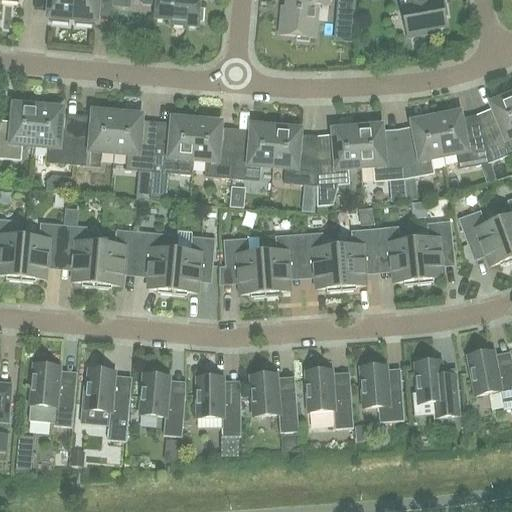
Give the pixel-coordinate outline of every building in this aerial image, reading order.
[(74,0),(49,0),(48,19),(52,19),(52,23),(69,24),(69,21),(73,21),(74,0)] [(74,0),(73,21),(76,22),(76,25),(92,26),(93,23),(97,23),(99,0),(74,0)] [(203,23),(204,10),(200,9),(201,0),(143,0),(143,5),(157,6),(155,20),(172,21),(171,25),(199,27),(199,23),(203,23)] [(329,7),(329,0),(286,0),(285,18),(281,18),(280,36),(297,38),(297,42),(310,43),(310,39),(315,40),(317,21),(313,21),(315,5),(329,7)] [(355,0),(339,0),(337,26),(353,27),(355,0)] [(430,3),(429,0),(400,0),(408,39),(426,36),(425,33),(447,29),(445,17),(448,17),(445,4),(442,5),(442,1),(430,3)] [(511,96),(510,97),(509,94),(493,100),(495,104),(491,105),(502,133),(484,141),(491,165),(511,156),(511,96)] [(35,148),(38,108),(35,107),(35,104),(19,103),(19,106),(14,106),(11,136),(0,135),(0,160),(21,163),(23,147),(35,148)] [(73,167),(76,142),(61,141),(63,110),(59,110),(59,106),(43,105),(42,108),(38,108),(35,148),(47,149),(46,165),(73,167)] [(115,155),(118,115),(114,114),(115,111),(98,110),(98,113),(94,113),(91,143),(76,142),(73,167),(101,170),(102,154),(115,155)] [(153,174),(155,149),(140,148),(142,117),(138,117),(138,113),(122,112),(122,115),(118,115),(115,155),(127,156),(125,172),(153,174)] [(491,165),(484,141),(466,144),(460,114),(456,115),(455,112),(439,115),(440,118),(436,119),(444,158),(456,156),(459,171),(491,165)] [(444,158),(436,119),(433,119),(432,116),(416,119),(416,123),(412,124),(418,154),(401,157),(405,182),(435,176),(432,161),(444,158)] [(155,149),(153,174),(192,178),(194,162),(197,122),(194,121),(194,118),(177,117),(177,120),(173,120),(170,150),(155,149)] [(194,162),(206,163),(205,179),(232,181),(234,156),(219,154),(222,124),(217,124),(218,120),(201,119),(201,122),(197,122),(194,162)] [(259,184),(261,168),(273,169),(277,129),(273,128),(273,125),(257,124),(256,127),(252,127),(249,157),(234,156),(232,181),(259,184)] [(389,183),(405,182),(401,157),(385,158),(382,128),(378,128),(377,124),(361,126),(361,129),(358,129),(361,170),(373,169),(374,184),(389,183)] [(318,189),(317,163),(298,161),(301,131),(297,131),(297,127),(281,126),(280,129),(277,129),(273,169),(285,170),(284,186),(318,189)] [(327,188),(350,186),(349,171),(361,170),(358,129),(354,129),(354,126),(337,128),(337,131),(333,131),(336,162),(317,163),(318,189),(318,199),(328,198),(327,188)] [(128,177),(129,189),(147,188),(147,176),(128,177)] [(116,208),(142,207),(141,192),(115,193),(116,208)] [(511,201),(507,203),(511,216),(511,217),(499,222),(511,257),(511,201)] [(511,257),(499,222),(498,218),(484,223),(481,213),(458,221),(467,246),(480,242),(490,269),(500,265),(501,267),(500,268),(500,269),(511,264),(511,257)] [(21,284),(25,235),(11,234),(12,223),(0,221),(0,277),(7,278),(7,281),(6,281),(6,282),(20,283),(20,284),(21,284)] [(414,243),(419,287),(434,285),(434,284),(432,284),(432,281),(443,280),(440,252),(453,250),(450,224),(426,226),(428,241),(414,243)] [(40,225),(39,236),(25,235),(21,284),(36,285),(36,284),(35,283),(35,281),(46,282),(48,253),(61,254),(63,238),(64,227),(40,225)] [(61,254),(75,255),(72,284),(83,285),(83,288),(82,288),(82,289),(96,290),(100,246),(101,234),(87,233),(88,230),(64,227),(63,238),(61,254)] [(419,287),(414,243),(400,244),(399,229),(375,231),(377,258),(391,257),(394,285),(405,284),(405,287),(404,287),(404,288),(418,287),(419,287)] [(366,288),(364,259),(377,258),(375,231),(351,233),(352,248),(338,249),(341,294),(342,294),(356,292),(356,291),(355,291),(355,288),(366,288)] [(115,247),(100,246),(96,290),(96,291),(97,291),(97,290),(111,292),(112,290),(110,290),(111,287),(121,288),(124,260),(137,261),(140,234),(116,232),(115,247)] [(137,261),(151,262),(148,291),(159,292),(158,294),(157,294),(157,296),(172,297),(175,271),(177,248),(178,237),(140,234),(137,261)] [(341,294),(338,249),(324,250),(323,235),(299,237),(301,264),(314,263),(316,291),(327,291),(327,293),(326,293),(326,295),(341,294)] [(288,265),(301,264),(299,237),(275,239),(276,254),(262,255),(266,300),(266,299),(280,298),(280,297),(279,297),(279,294),(290,293),(288,265)] [(177,248),(175,271),(172,297),(173,297),(187,298),(187,297),(186,297),(186,294),(197,295),(200,267),(213,268),(215,241),(192,239),(191,250),(177,248)] [(266,300),(262,255),(248,256),(247,241),(223,243),(225,269),(238,268),(241,297),(251,296),(251,299),(250,299),(250,300),(265,299),(265,300),(266,300)] [(487,355),(486,351),(474,353),(475,357),(468,358),(475,398),(500,393),(503,408),(504,411),(511,409),(511,366),(497,370),(494,353),(487,355)] [(456,377),(443,378),(442,364),(435,364),(434,360),(422,361),(422,365),(415,366),(419,406),(433,405),(435,420),(460,418),(456,377)] [(54,425),(54,428),(72,430),(76,388),(59,386),(61,369),(54,369),(54,365),(42,363),(41,367),(34,367),(29,423),(54,425)] [(380,369),(380,365),(367,366),(367,370),(360,370),(363,410),(378,409),(379,425),(404,423),(402,393),(389,394),(387,368),(380,369)] [(81,426),(109,428),(108,442),(127,444),(131,398),(113,396),(115,374),(109,373),(109,370),(96,368),(96,372),(89,372),(87,389),(84,389),(81,426)] [(325,373),(325,369),(312,370),(312,374),(306,374),(308,415),(334,413),(335,431),(354,430),(350,388),(333,389),(332,372),(325,373)] [(163,378),(164,374),(151,373),(151,377),(144,377),(140,417),(165,419),(164,438),(182,439),(186,397),(169,396),(170,379),(163,378)] [(270,377),(270,373),(257,374),(258,378),(251,378),(254,419),(279,417),(280,435),(299,434),(296,392),(278,393),(277,376),(270,377)] [(217,380),(217,376),(204,376),(204,380),(197,380),(197,420),(223,420),(223,439),(241,439),(241,396),(224,396),(224,380),(217,380)] [(0,424),(9,425),(12,386),(0,385),(0,424)] [(32,471),(33,463),(16,461),(15,473),(32,471)]
